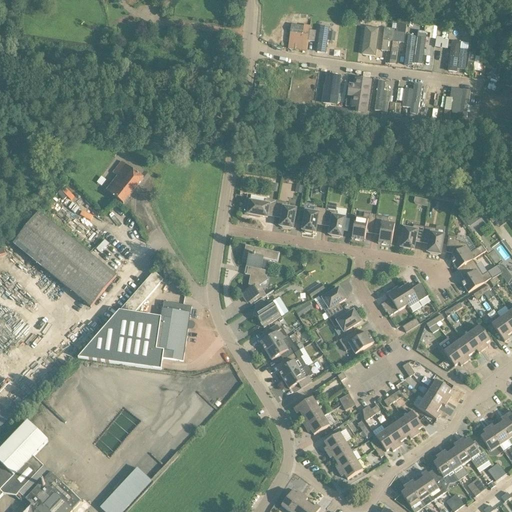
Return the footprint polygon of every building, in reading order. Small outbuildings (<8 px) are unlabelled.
[(289,35),(302,37),(303,28),(291,26),(289,35)] [(332,31),(317,29),(314,53),(329,55),(332,31)] [(364,29),(360,55),(373,57),(376,31),(364,29)] [(388,43),(392,43),(393,43),(394,34),(394,32),(394,31),(384,30),(382,42),(388,43)] [(393,43),(398,44),(404,45),(405,36),(394,34),(393,43)] [(418,38),(405,37),(401,66),(414,68),(418,38)] [(448,42),(444,71),(462,74),(467,45),(448,42)] [(338,107),(341,77),(326,75),(323,105),(338,107)] [(372,82),(358,80),(353,110),(367,112),(372,82)] [(392,84),(379,82),(375,109),(388,111),(392,84)] [(422,89),(409,87),(406,106),(412,107),(411,116),(418,117),(422,89)] [(473,93),(462,91),(457,124),(469,125),(473,93)] [(393,125),(404,126),(405,119),(394,117),(393,125)] [(451,136),(452,135),(452,129),(453,127),(443,125),(442,128),(441,135),(451,136)] [(455,125),(454,135),(454,138),(464,139),(466,127),(465,127),(455,125)] [(123,205),(143,180),(122,163),(114,173),(120,177),(108,193),(123,205)] [(71,183),(54,201),(64,210),(80,192),(71,183)] [(278,185),(271,184),(270,192),(277,193),(278,185)] [(274,219),(277,202),(266,200),(264,205),(250,203),(250,205),(246,205),(247,204),(246,203),(244,213),(245,213),(245,212),(248,213),(248,216),(249,216),(249,217),(255,218),(255,217),(267,219),(268,215),(274,216),(274,218),(274,219)] [(277,202),(274,219),(275,219),(275,216),(282,217),(280,228),(282,228),(283,229),(289,231),(291,230),(293,230),(296,211),(289,209),(288,204),(277,202)] [(324,227),(326,211),(315,209),(313,214),(306,213),(302,232),(304,232),(304,234),(313,236),(313,234),(315,234),(317,223),(324,224),(323,227),(324,227)] [(346,219),(347,210),(339,209),(338,218),(346,219)] [(469,228),(478,221),(469,209),(460,215),(469,228)] [(326,211),(324,227),(324,225),(331,226),(329,237),(331,237),(332,238),(339,239),(340,238),(342,239),(345,219),(338,218),(337,213),(326,211)] [(91,309),(109,287),(116,277),(100,264),(39,214),(14,245),(91,309)] [(373,236),(376,217),(364,214),(363,220),(356,219),(352,239),(351,240),(365,243),(365,241),(366,231),(373,232),(372,236),(373,236)] [(491,214),(492,217),(498,225),(506,219),(504,215),(491,214)] [(376,217),(373,236),(374,232),(380,233),(378,244),(378,245),(391,248),(391,246),(395,226),(387,225),(389,219),(376,217)] [(422,245),(425,228),(414,226),(412,231),(404,230),(401,249),(403,249),(402,251),(411,253),(412,251),(414,251),(416,240),(422,242),(422,244),(422,245)] [(425,228),(422,245),(423,242),(429,243),(427,254),(429,254),(430,255),(437,257),(438,256),(440,256),(444,237),(437,236),(436,230),(425,228)] [(457,271),(461,268),(473,261),(486,253),(482,247),(470,254),(466,247),(460,246),(461,242),(456,241),(457,239),(448,237),(446,254),(447,254),(447,252),(453,253),(453,254),(456,259),(451,261),(457,271)] [(511,252),(504,242),(502,243),(510,253),(511,252)] [(279,262),(281,253),(247,246),(248,244),(247,244),(244,260),(245,258),(249,259),(248,266),(250,266),(248,274),(246,273),(246,274),(252,275),(250,284),(253,288),(243,294),(249,302),(250,301),(253,305),(275,291),(274,290),(262,298),(258,291),(263,288),(258,281),(259,277),(263,277),(264,271),(261,270),(261,269),(262,269),(264,259),(279,262)] [(473,261),(461,268),(466,275),(463,277),(466,283),(462,285),(468,295),(501,274),(497,268),(480,278),(474,268),(476,267),(473,261)] [(493,286),(500,282),(498,277),(490,282),(493,286)] [(397,289),(407,307),(408,307),(409,309),(419,303),(429,297),(421,284),(421,285),(414,290),(412,292),(408,286),(399,292),(398,290),(398,289),(397,289)] [(311,299),(324,290),(321,285),(307,294),(311,299)] [(482,293),(485,297),(492,292),(490,288),(482,293)] [(398,313),(407,307),(397,289),(387,296),(388,297),(391,302),(389,303),(389,302),(384,306),(385,308),(385,309),(384,309),(389,318),(398,313)] [(329,320),(341,313),(337,306),(346,301),(345,299),(345,298),(342,292),(340,291),(339,290),(322,300),(326,306),(323,310),(329,320)] [(477,302),(485,297),(482,293),(474,297),(477,302)] [(264,329),(266,328),(281,318),(273,303),(255,315),(264,329)] [(309,303),(300,309),(304,314),(312,309),(309,303)] [(189,322),(192,308),(164,304),(162,319),(120,312),(79,358),(161,371),(163,360),(183,363),(188,330),(190,331),(191,323),(189,322)] [(453,310),(456,314),(463,310),(461,306),(453,310)] [(448,319),(456,314),(453,310),(445,315),(448,319)] [(341,313),(329,320),(335,329),(340,328),(344,334),(360,324),(359,322),(361,321),(356,313),(355,314),(354,313),(344,318),(341,313)] [(511,316),(510,313),(501,320),(511,334),(511,333),(511,316)] [(425,321),(422,315),(416,318),(420,324),(425,321)] [(434,321),(437,326),(445,321),(442,317),(434,321)] [(406,334),(420,326),(416,320),(405,328),(408,332),(406,334)] [(507,337),(511,334),(501,320),(492,326),(505,344),(509,340),(507,337)] [(440,331),(437,326),(434,321),(427,326),(432,335),(440,331)] [(483,352),(471,334),(461,321),(455,325),(463,336),(467,333),(469,336),(462,341),(472,355),(477,352),(479,355),(483,352)] [(282,343),(288,339),(281,327),(279,329),(277,327),(266,333),(269,338),(260,344),(266,353),(282,343)] [(471,334),(483,352),(488,348),(486,345),(490,342),(480,328),(471,334)] [(357,340),(353,334),(356,333),(356,332),(339,342),(346,353),(351,350),(355,356),(373,345),(373,346),(374,345),(367,333),(366,334),(357,340)] [(443,349),(452,345),(450,341),(441,345),(443,349)] [(468,358),(472,355),(462,341),(453,347),(465,364),(470,361),(468,358)] [(287,352),(282,343),(266,353),(272,362),(281,356),(284,362),(295,355),(291,349),(287,352)] [(461,368),(465,364),(453,347),(444,353),(454,368),(459,365),(461,368)] [(284,381),(300,371),(294,363),(298,360),(295,355),(284,362),(287,367),(278,372),(284,381)] [(408,365),(403,368),(406,373),(411,370),(408,365)] [(300,371),(284,381),(289,391),(298,385),(301,390),(312,383),(309,378),(312,376),(307,367),(300,371)] [(409,379),(415,375),(411,370),(406,373),(409,379)] [(341,383),(346,379),(343,374),(337,377),(341,383)] [(430,391),(448,403),(451,398),(448,396),(451,392),(436,382),(430,391)] [(445,408),(448,403),(430,391),(424,401),(439,410),(442,406),(445,408)] [(403,397),(399,392),(394,396),(397,401),(403,397)] [(342,407),(352,401),(349,396),(339,401),(342,407)] [(388,400),(392,405),(397,401),(394,396),(388,400)] [(303,418),(318,409),(312,399),(294,410),(297,415),(300,414),(303,418)] [(387,408),(392,405),(388,400),(384,403),(387,408)] [(352,401),(342,407),(345,412),(351,409),(355,407),(352,401)] [(437,414),(439,410),(424,401),(418,410),(436,421),(440,416),(437,414)] [(371,411),(374,417),(380,413),(376,407),(371,411)] [(371,411),(369,408),(363,412),(364,421),(365,423),(370,420),(374,417),(371,411)] [(305,429),(324,418),(318,409),(303,418),(305,422),(302,424),(305,429)] [(51,439),(59,431),(41,415),(34,423),(51,439)] [(403,421),(414,438),(420,435),(418,432),(421,429),(411,415),(403,421)] [(509,441),(511,439),(511,426),(506,417),(501,421),(503,424),(499,426),(509,441)] [(324,418),(305,429),(308,434),(311,432),(314,437),(329,427),(324,418)] [(411,441),(414,438),(403,421),(394,427),(404,441),(409,438),(411,441)] [(34,458),(50,442),(28,422),(7,445),(0,451),(0,498),(3,495),(0,492),(14,477),(15,478),(34,458)] [(363,433),(367,430),(362,423),(358,425),(363,433)] [(509,441),(499,426),(495,429),(493,426),(488,429),(500,447),(509,441)] [(400,444),(404,441),(394,427),(385,433),(397,450),(402,447),(400,444)] [(491,453),(500,447),(488,429),(483,433),(485,436),(481,439),(491,453)] [(367,430),(363,433),(368,440),(372,437),(367,430)] [(341,434),(346,443),(352,441),(347,431),(341,434)] [(393,453),(397,450),(385,433),(376,439),(386,453),(391,450),(393,453)] [(327,455),(346,444),(340,435),(324,444),(327,449),(324,450),(327,455)] [(459,443),(470,461),(476,469),(488,461),(476,443),(473,445),(470,440),(465,443),(463,440),(459,443)] [(375,452),(380,449),(375,441),(370,444),(375,452)] [(461,467),(470,461),(459,443),(454,447),(456,450),(452,452),(461,467)] [(336,463),(351,453),(346,444),(327,455),(330,460),(333,458),(336,463)] [(380,449),(375,452),(381,459),(385,456),(380,449)] [(461,467),(452,452),(447,455),(446,452),(441,456),(453,473),(458,481),(467,475),(461,467)] [(339,474),(357,462),(351,453),(336,463),(339,467),(336,469),(339,474)] [(456,483),(458,481),(453,473),(441,456),(436,459),(438,462),(433,465),(440,475),(436,478),(442,486),(446,483),(449,484),(452,484),(454,483),(456,483)] [(73,511),(82,503),(43,467),(34,458),(15,478),(14,477),(0,492),(3,495),(16,497),(19,494),(32,506),(26,511),(73,511)] [(357,462),(339,474),(342,479),(344,477),(347,482),(363,472),(357,462)] [(493,469),(501,479),(506,476),(498,465),(493,469)] [(496,483),(501,479),(493,469),(488,472),(496,483)] [(442,486),(436,478),(432,472),(428,475),(426,473),(421,477),(423,480),(419,482),(429,497),(433,503),(447,493),(442,486)] [(129,479),(100,510),(102,511),(124,511),(143,493),(129,479)] [(472,484),(481,495),(486,491),(478,480),(472,484)] [(429,497),(419,482),(415,485),(413,482),(408,485),(420,503),(421,503),(424,508),(433,503),(429,497)] [(476,498),(481,495),(472,484),(467,488),(476,498)] [(418,511),(424,508),(421,503),(420,503),(408,485),(404,489),(406,492),(401,495),(411,509),(412,511),(418,511)] [(287,511),(291,511),(303,497),(299,493),(296,496),(292,493),(281,507),(287,511)] [(451,500),(459,511),(464,507),(456,496),(451,500)] [(305,511),(310,506),(306,503),(308,500),(303,497),(291,511),(305,511)] [(452,511),(457,511),(459,511),(451,500),(446,504),(452,511)]
